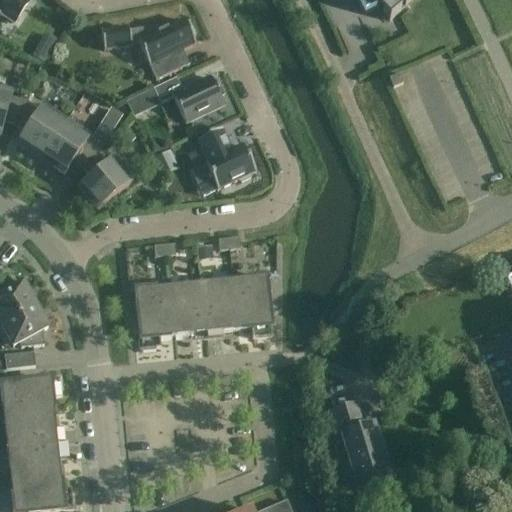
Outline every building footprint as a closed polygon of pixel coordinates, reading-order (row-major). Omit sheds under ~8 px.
[(0,0),(0,15),(13,25),(29,4),(23,0),(0,0)] [(356,0),(364,15),(376,9),(389,23),(399,14),(413,0),(356,0)] [(104,53),(138,47),(155,83),(181,71),(175,57),(195,47),(183,22),(158,34),(155,28),(128,33),(128,30),(100,35),(104,53)] [(389,81),(393,90),(403,86),(399,77),(389,81)] [(175,80),(153,91),(160,106),(173,100),(185,126),(223,108),(219,99),(223,97),(218,87),(214,88),(210,80),(181,94),(175,80)] [(0,135),(3,125),(15,128),(26,104),(10,100),(12,92),(0,88),(0,135)] [(18,147),(41,162),(67,122),(44,107),(40,113),(26,104),(15,128),(26,135),(18,147)] [(107,141),(122,116),(110,109),(95,134),(107,141)] [(72,165),(82,172),(100,153),(105,147),(67,122),(41,162),(64,177),(72,165)] [(207,165),(204,166),(217,193),(238,183),(241,185),(250,180),(251,177),(255,175),(242,148),(229,154),(227,149),(229,148),(221,132),(197,143),(207,165)] [(100,153),(82,172),(90,182),(79,191),(97,213),(135,182),(117,160),(110,165),(100,153)] [(172,169),(166,156),(153,162),(159,175),(172,169)] [(238,240),(228,241),(229,253),(239,251),(238,240)] [(219,254),(229,253),(228,241),(217,242),(219,254)] [(273,246),(261,247),(262,259),(274,258),(273,246)] [(175,258),(174,247),(163,248),(164,259),(175,258)] [(164,259),(163,248),(153,249),(154,260),(164,259)] [(213,263),(211,249),(197,250),(199,264),(213,263)] [(6,279),(0,285),(0,326),(0,327),(35,308),(23,285),(17,288),(6,279)] [(249,282),(250,289),(266,287),(265,280),(249,282)] [(271,339),(266,294),(251,296),(250,289),(249,282),(232,283),(237,333),(251,331),(252,341),(271,339)] [(232,283),(200,287),(206,344),(222,342),(221,335),(237,333),(232,283)] [(190,345),(206,344),(200,287),(167,290),(168,297),(172,340),(190,338),(190,345)] [(250,289),(251,296),(266,294),(271,293),(271,292),(266,293),(266,287),(250,289)] [(172,340),(168,297),(167,290),(151,292),(151,299),(152,307),(136,308),(141,353),(160,351),(159,341),(172,340)] [(135,293),(135,301),(151,299),(151,292),(135,293)] [(135,301),(136,308),(152,307),(151,299),(135,301)] [(47,331),(35,308),(0,327),(12,349),(18,346),(20,351),(23,350),(43,348),(42,334),(47,331)] [(33,355),(13,357),(3,358),(5,373),(35,370),(33,355)] [(53,415),(52,408),(51,402),(61,400),(59,381),(15,386),(16,402),(9,403),(2,403),(3,420),(53,415)] [(16,402),(15,386),(7,387),(9,403),(16,402)] [(9,403),(7,387),(0,387),(0,388),(2,403),(9,403)] [(356,405),(328,414),(335,437),(340,435),(357,491),(377,485),(378,487),(382,486),(382,484),(391,481),(374,424),(362,427),(356,405)] [(53,415),(3,420),(7,453),(56,447),(53,415)] [(490,426),(483,429),(487,442),(494,439),(490,426)] [(56,447),(7,453),(10,485),(60,479),(56,447)] [(463,478),(469,502),(506,492),(500,469),(501,469),(498,455),(469,463),(472,476),(463,478)] [(27,500),(27,511),(67,511),(73,511),(71,492),(61,493),(60,479),(10,485),(12,502),(19,501),(27,500)] [(20,511),(19,501),(12,502),(12,511),(20,511)] [(479,511),(477,503),(461,509),(462,511),(479,511)]
